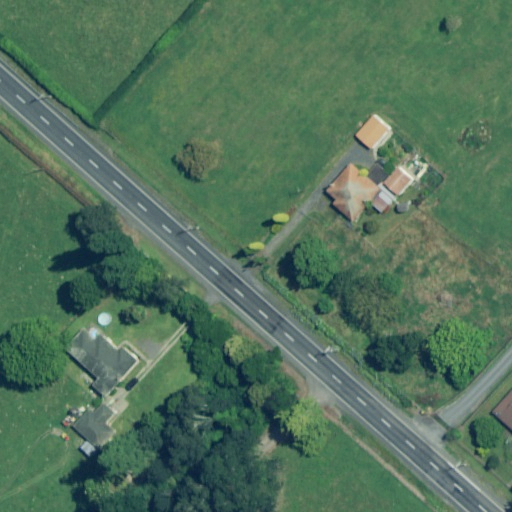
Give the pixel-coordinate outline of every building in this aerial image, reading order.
[(392,128),(376,115),(358,136),(374,149),(392,128)] [(479,142),(469,133),(458,144),(468,154),(479,142)] [(335,210),(339,206),(355,222),(373,203),(384,213),(415,180),(397,163),(389,172),(394,177),(386,186),(372,173),(369,177),(355,164),(330,191),(337,197),(329,205),(335,210)] [(455,325),(439,314),(430,327),(445,338),(455,325)] [(105,333),(96,326),(73,353),(104,378),(97,385),(112,397),(143,359),(127,346),(124,349),(105,333)] [(511,394),(495,415),(511,429),(511,394)] [(120,412),(109,403),(99,414),(94,410),(79,428),(104,449),(119,432),(110,424),(120,412)]
